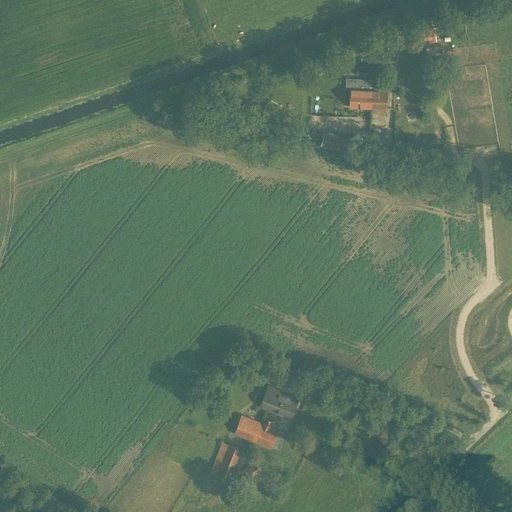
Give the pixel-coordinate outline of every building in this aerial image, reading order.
[(435,27),(410,31),(412,44),(437,41),(435,27)] [(396,65),(396,53),(377,52),(377,64),(396,65)] [(367,76),(368,67),(356,66),(356,75),(367,76)] [(374,94),(374,89),(374,88),(372,88),(372,78),(356,78),(356,87),(352,86),(352,99),(361,99),(361,108),(361,113),(371,113),(371,108),(373,108),(374,94)] [(387,109),(387,89),(374,88),(374,89),(374,94),(373,108),(387,109)] [(322,144),(334,147),(337,135),(324,132),(322,144)] [(291,417),(298,399),(268,387),(260,406),(260,407),(277,414),(278,412),(291,417)] [(273,426),(275,421),(263,416),(261,422),(241,414),(234,434),(271,449),(279,429),(273,426)] [(282,441),(285,431),(279,429),(275,439),(282,441)] [(230,480),(241,449),(222,441),(209,472),(230,480)] [(249,480),(262,469),(254,460),(242,470),(249,480)]
